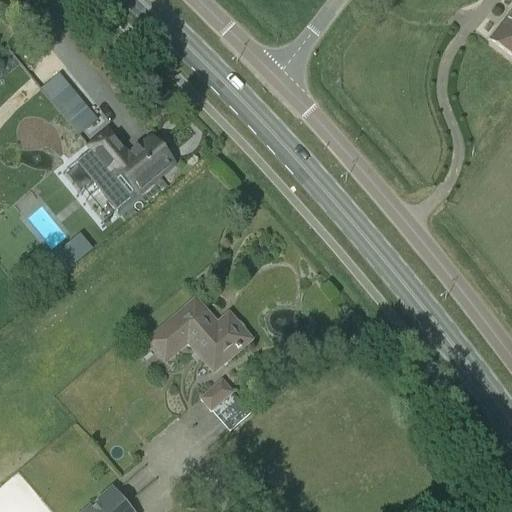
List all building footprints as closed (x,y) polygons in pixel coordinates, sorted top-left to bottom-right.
[(511,7),(487,41),(511,60),(511,7)] [(74,164),(115,214),(172,166),(150,140),(128,159),(107,134),(86,151),(87,153),(74,164)] [(91,252),(79,237),(50,261),(64,278),(75,268),(74,267),(91,252)] [(216,327),(193,302),(146,343),(165,364),(186,344),(213,374),(249,342),(227,318),(216,327)] [(222,381),(198,401),(210,415),(211,414),(229,435),(250,417),(232,396),(233,394),(222,381)] [(155,478),(131,501),(141,511),(165,511),(177,501),(155,478)] [(127,511),(112,495),(92,511),(127,511)]
